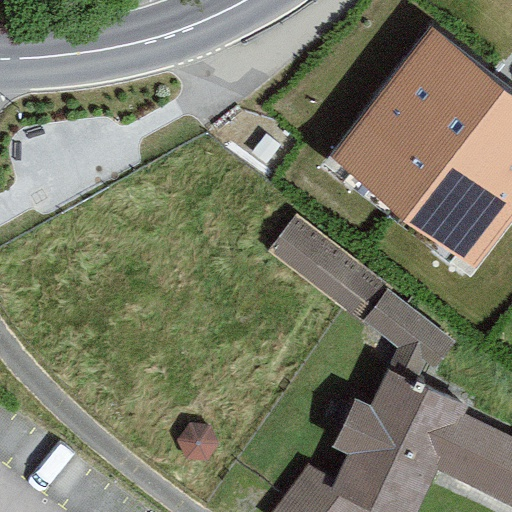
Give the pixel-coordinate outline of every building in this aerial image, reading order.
[(511,87),(499,79),(446,42),(341,192),(474,284),(511,229),(511,87)] [(300,207),(271,245),(435,372),(464,334),(300,207)] [(439,412),(374,381),(356,417),(339,409),(315,460),(333,468),(322,490),(318,500),(342,511),(400,511),(416,479),(486,511),(511,511),(511,440),(505,455),(435,422),(439,412)] [(211,417),(189,417),(178,437),(187,453),(207,451),(220,435),(211,417)] [(342,511),(318,500),(322,490),(295,482),(272,511),(342,511)]
